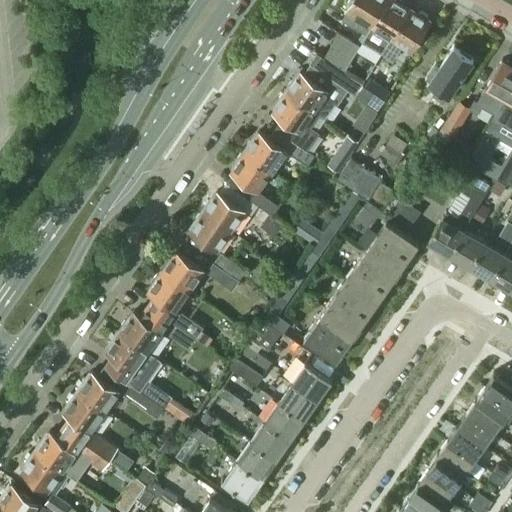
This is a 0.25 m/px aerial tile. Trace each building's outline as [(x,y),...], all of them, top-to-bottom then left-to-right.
[(371,26),(386,0),(350,0),(345,10),(360,19),(355,27),(366,34),(371,26)] [(391,38),(410,6),(400,0),(386,0),(371,26),(380,31),(391,38)] [(410,6),(391,38),(398,43),(411,50),(431,18),(410,6)] [(344,70),(360,44),(340,31),(324,56),(340,67),(344,70)] [(372,44),(383,51),(391,38),(380,31),(372,44)] [(398,43),(391,38),(383,51),(393,57),(400,46),(397,44),(398,43)] [(435,63),(425,77),(428,80),(428,81),(439,89),(435,95),(444,102),(474,59),(453,45),(439,65),(435,63)] [(340,67),(324,56),(317,52),(310,62),(333,77),(337,80),(344,70),(340,67)] [(496,114),(511,86),(511,62),(503,57),(477,102),(494,112),(496,114)] [(349,88),(337,80),(310,62),(303,72),(301,70),(300,70),(287,90),(286,90),(315,110),(319,113),(325,117),(335,103),(337,104),(349,88)] [(378,108),(390,90),(371,77),(359,95),(378,108)] [(511,86),(496,114),(494,112),(474,147),(468,158),(467,160),(471,162),(496,178),(496,177),(511,152),(511,151),(511,86)] [(319,113),(315,110),(286,90),(273,110),(283,117),(276,126),(307,148),(318,132),(310,126),(319,113)] [(433,140),(448,148),(472,107),(459,100),(433,140)] [(377,110),(366,102),(360,112),(371,120),(377,110)] [(314,154),(307,149),(307,148),(276,126),(269,137),(259,130),(245,150),(273,170),(287,150),(307,164),(314,154)] [(433,142),(427,150),(429,158),(442,155),(443,147),(433,142)] [(338,149),(328,164),(338,170),(348,156),(338,149)] [(233,171),(242,177),(260,190),(273,170),(245,150),(231,170),(233,171)] [(511,151),(511,152),(496,177),(507,183),(511,174),(511,151)] [(369,198),(372,194),(387,203),(396,190),(380,180),(382,177),(351,157),(337,178),(369,198)] [(457,215),(447,209),(429,239),(450,252),(465,226),(490,184),(468,171),(460,187),(470,194),(457,215)] [(242,177),(235,188),(250,198),(253,200),(260,190),(242,177)] [(232,229),(246,209),(219,191),(217,190),(203,210),(232,230),(232,229)] [(311,249),(319,254),(360,195),(352,190),(323,231),(315,243),(311,249)] [(386,218),(405,232),(421,210),(401,195),(389,212),(386,218)] [(487,206),(480,202),(471,216),(479,220),(487,206)] [(278,218),(264,209),(255,222),(269,231),(278,218)] [(219,248),(231,230),(232,230),(203,210),(189,229),(218,249),(219,248)] [(315,243),(323,231),(302,217),(294,228),(315,243)] [(386,218),(345,277),(378,300),(419,241),(405,232),(386,218)] [(465,226),(450,252),(471,264),(485,238),(465,226)] [(491,276),(506,250),(485,238),(471,264),(491,276)] [(319,254),(311,249),(270,308),(278,313),(319,254)] [(161,270),(190,290),(204,269),(176,250),(161,270)] [(511,287),(511,253),(506,250),(491,276),(511,287)] [(239,279),(246,269),(221,251),(214,262),(239,279)] [(224,284),(231,274),(214,262),(206,272),(224,284)] [(176,310),(176,309),(190,290),(161,270),(148,289),(155,294),(154,295),(148,304),(169,319),(172,321),(178,312),(176,310)] [(304,336),(337,359),(378,300),(345,277),(304,336)] [(120,330),(119,330),(148,350),(169,319),(148,304),(140,314),(135,311),(134,310),(120,330)] [(290,322),(278,313),(270,308),(263,319),(281,331),(283,332),(287,327),(290,322)] [(204,326),(180,309),(178,312),(172,321),(196,337),(204,326)] [(254,360),(259,352),(258,351),(262,345),(268,349),(281,331),(263,319),(250,336),(241,350),(254,360)] [(148,350),(119,330),(106,349),(112,354),(105,364),(115,371),(165,406),(172,397),(147,379),(161,359),(148,350)] [(259,352),(254,360),(267,368),(272,361),(259,352)] [(291,380),(318,399),(332,378),(305,359),(291,380)] [(256,384),(263,374),(243,360),(236,370),(256,384)] [(494,370),(484,385),(511,404),(511,368),(505,364),(499,374),(494,370)] [(120,390),(157,416),(165,406),(115,371),(108,381),(92,370),(78,390),(106,409),(120,390)] [(318,399),(291,380),(277,400),(304,419),(318,399)] [(475,397),(474,398),(503,418),(504,417),(508,420),(511,415),(511,404),(484,385),(475,397)] [(223,386),(218,393),(229,401),(234,393),(223,386)] [(64,409),(70,414),(63,424),(110,457),(118,446),(95,430),(93,429),(106,409),(78,390),(64,409)] [(234,393),(229,401),(239,408),(245,400),(234,393)] [(473,400),(465,411),(494,431),(502,420),(503,418),(474,398),(473,400)] [(304,419),(277,400),(263,419),(290,438),(304,419)] [(196,425),(202,429),(205,431),(215,417),(206,410),(203,415),(196,425)] [(463,414),(455,425),(484,445),(492,434),(494,431),(465,411),(463,414)] [(290,438),(263,419),(249,440),(276,459),(290,438)] [(36,449),(64,469),(77,477),(89,459),(103,468),(110,457),(63,424),(56,434),(49,430),(36,449)] [(202,429),(196,425),(190,433),(202,440),(207,433),(205,431),(202,429)] [(446,438),(475,458),(482,449),(483,446),(484,445),(455,425),(453,429),(446,438)] [(207,433),(202,440),(212,448),(217,440),(207,433)] [(443,443),(437,452),(465,472),(471,463),(475,458),(446,438),(443,443)] [(164,441),(160,447),(169,453),(176,444),(169,440),(164,441)] [(276,459),(249,440),(236,459),(263,478),(276,459)] [(64,469),(36,449),(22,469),(50,489),(64,469)] [(427,465),(427,466),(456,486),(456,485),(461,478),(465,473),(465,472),(437,452),(436,453),(433,458),(427,465)] [(263,478),(236,459),(222,479),(249,497),(263,478)] [(511,473),(496,463),(492,470),(507,480),(511,473)] [(154,471),(145,465),(138,475),(147,481),(154,471)] [(422,472),(418,479),(446,499),(451,492),(456,486),(427,466),(422,472)] [(507,480),(492,470),(487,476),(502,487),(507,480)] [(146,487),(154,492),(159,495),(164,487),(160,484),(152,479),(146,487)] [(408,492),(408,493),(435,511),(437,511),(441,507),(446,499),(418,479),(412,487),(408,492)] [(43,511),(47,508),(12,483),(0,499),(18,511),(43,511)] [(154,492),(146,487),(138,499),(146,504),(154,492)] [(164,487),(159,495),(173,505),(178,497),(164,487)] [(487,507),(492,500),(478,490),(473,497),(484,505),(485,505),(487,507)] [(53,491),(45,502),(58,511),(65,511),(71,503),(53,491)] [(402,501),(399,506),(407,511),(435,511),(408,493),(402,501)] [(234,511),(210,495),(198,511),(234,511)] [(484,505),(473,497),(468,503),(480,511),(484,505)] [(18,511),(0,499),(0,511),(18,511)] [(114,511),(102,502),(94,511),(114,511)]
